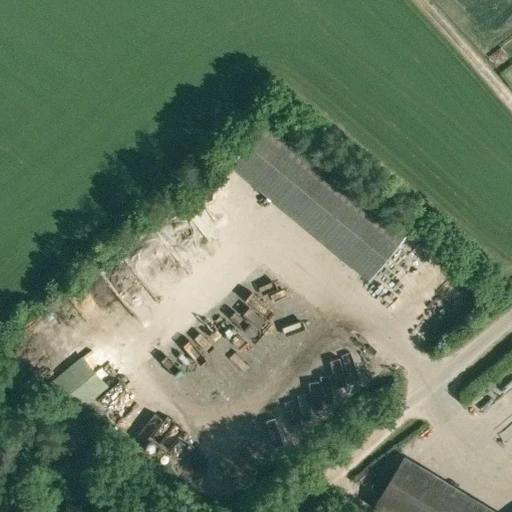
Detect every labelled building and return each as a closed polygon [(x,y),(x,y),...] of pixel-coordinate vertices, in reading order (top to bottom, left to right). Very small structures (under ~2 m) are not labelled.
[(234,158),(373,273),(411,227),(273,112),(234,158)] [(385,276),(401,292),(431,265),(416,248),(385,276)] [(171,311),(204,287),(179,255),(147,279),(171,311)] [(385,297),(379,306),(403,322),(409,314),(385,297)] [(80,335),(96,344),(101,334),(86,326),(80,335)] [(90,351),(61,376),(87,407),(116,382),(90,351)] [(152,409),(141,417),(148,428),(160,420),(152,409)] [(386,511),(480,511),(453,496),(442,511),(431,511),(387,487),(377,506),(386,511)]
